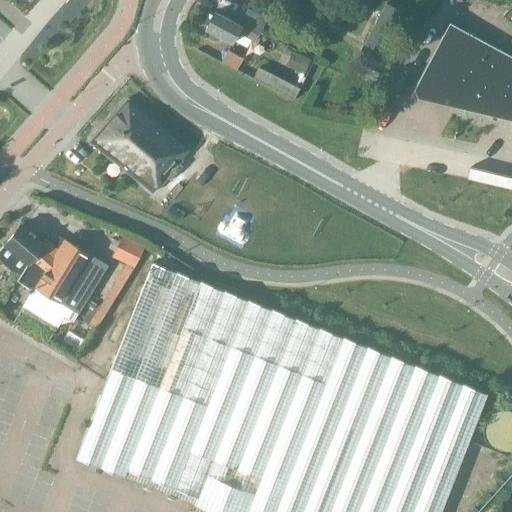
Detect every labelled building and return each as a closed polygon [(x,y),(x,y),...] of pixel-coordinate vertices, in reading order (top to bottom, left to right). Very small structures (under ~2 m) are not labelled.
[(387,3),(366,43),(382,51),(403,11),(387,3)] [(217,12),(209,29),(212,30),(210,33),(211,36),(219,40),(222,39),(224,36),(236,41),(239,34),(257,43),(263,32),(270,19),(250,9),(242,24),(217,12)] [(511,55),(449,22),(448,23),(449,23),(417,82),(456,103),(458,100),(465,104),(473,108),(481,110),(489,112),(489,113),(511,118),(511,55)] [(382,51),(366,43),(365,42),(358,56),(376,66),(383,52),(382,51)] [(305,70),(311,57),(298,51),(292,63),(305,70)] [(182,160),(181,160),(191,148),(129,97),(92,142),(134,177),(154,194),(182,160)] [(43,248),(46,245),(22,224),(4,245),(5,246),(0,251),(0,260),(2,264),(11,272),(20,275),(17,281),(34,291),(23,308),(54,327),(66,307),(79,314),(108,266),(64,239),(59,249),(54,257),(43,248)] [(126,237),(122,236),(112,258),(135,268),(145,246),(126,237)] [(441,511),(488,391),(440,373),(152,262),(76,457),(126,476),(129,468),(199,496),(196,503),(208,508),(206,511),(441,511)]
